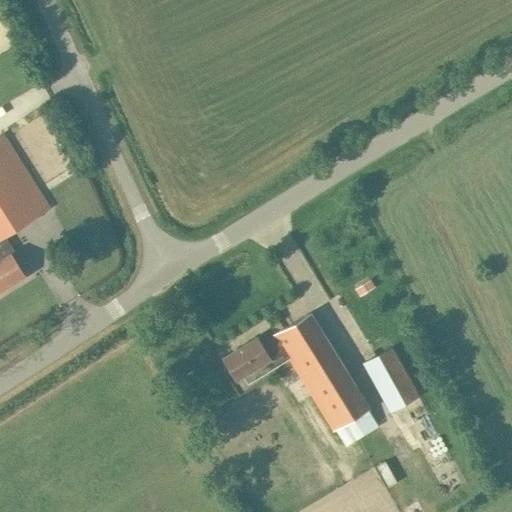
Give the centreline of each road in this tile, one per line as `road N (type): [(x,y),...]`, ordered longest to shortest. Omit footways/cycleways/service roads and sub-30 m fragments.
road 1 (unclassified): [(156,284),(511,71)]
road 2 (unclassified): [(156,284),(28,0)]
road 3 (unclassified): [(0,383),(156,284)]
